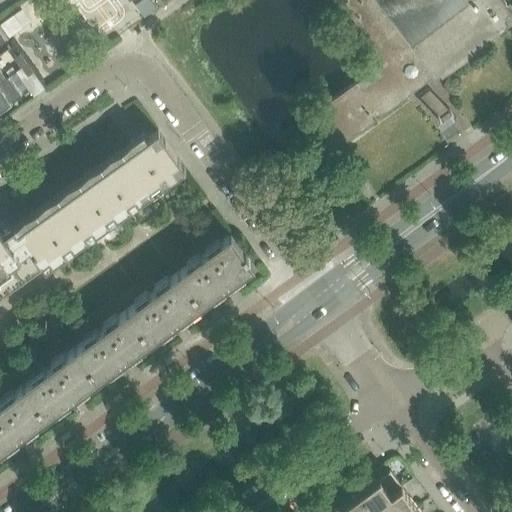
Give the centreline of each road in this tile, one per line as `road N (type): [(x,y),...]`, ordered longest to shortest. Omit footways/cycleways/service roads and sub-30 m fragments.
road 1 (residential): [(0,150),(105,74),(144,71),(319,301)]
road 2 (tertiary): [(33,511),(319,301)]
road 3 (tertiary): [(319,301),(511,159)]
road 4 (residential): [(241,511),(393,401)]
road 5 (residential): [(393,401),(473,511)]
road 6 (residential): [(393,401),(319,301)]
